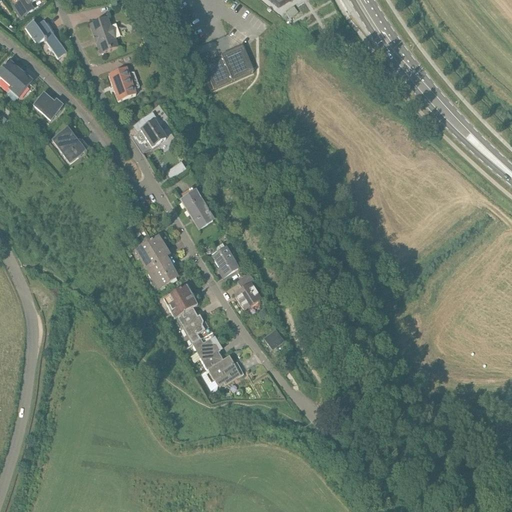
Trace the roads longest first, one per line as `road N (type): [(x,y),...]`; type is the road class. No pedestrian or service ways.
road 1 (unclassified): [(390,511),(256,350),(155,186)]
road 2 (primary): [(352,0),(427,104),(511,182)]
road 3 (unclassified): [(0,492),(32,334),(12,269)]
road 4 (residential): [(155,186),(137,191),(80,110),(0,36)]
road 5 (primary): [(511,168),(438,94),(370,0)]
road 6 (residential): [(155,186),(57,0)]
